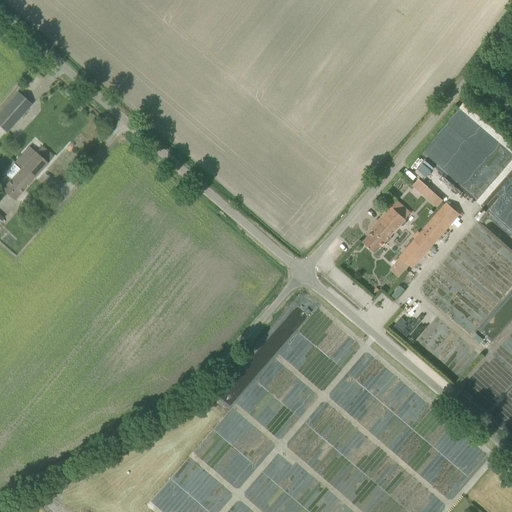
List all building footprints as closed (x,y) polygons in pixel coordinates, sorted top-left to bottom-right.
[(0,112),(0,113),(13,125),(32,104),(18,93),(0,112)] [(41,147),(36,153),(21,169),(20,170),(14,164),(5,174),(11,180),(2,190),(14,201),(24,190),(53,158),(41,147)] [(397,175),(386,189),(400,199),(411,185),(397,175)] [(414,185),(413,185),(422,193),(428,187),(423,183),(419,179),(414,185)] [(405,219),(411,213),(397,201),(371,229),(373,231),(363,243),(375,253),(385,242),(386,242),(387,242),(388,242),(389,241),(390,240),(391,239),(391,238),(391,237),(391,236),(400,225),(402,225),(404,225),(406,223),(406,221),(405,219)] [(415,239),(400,257),(412,268),(421,258),(419,256),(424,250),(426,252),(459,215),(447,204),(420,233),(420,234),(423,236),(418,241),(415,239)] [(397,300),(405,290),(400,286),(392,296),(397,300)]
